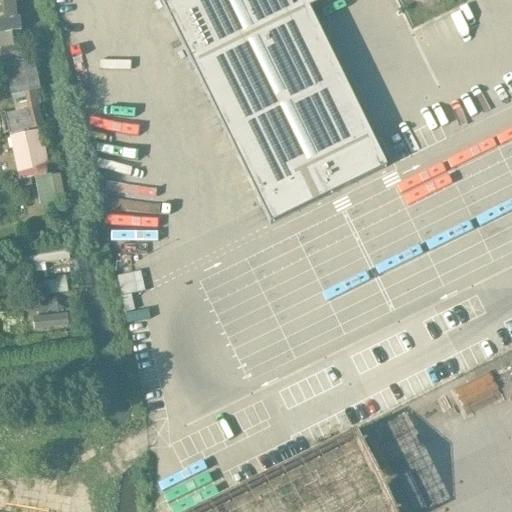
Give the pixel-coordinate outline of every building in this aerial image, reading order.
[(158,0),(269,225),(386,167),(308,9),(327,0),(326,0),(158,0)] [(13,2),(2,3),(2,7),(3,20),(17,19),(16,2),(13,2)] [(3,20),(0,20),(0,34),(20,33),(21,33),(19,19),(17,19),(3,20)] [(0,34),(0,48),(4,48),(22,46),(20,33),(0,34)] [(4,49),(1,49),(2,61),(23,58),(22,46),(4,48),(4,49)] [(0,134),(8,133),(28,129),(43,126),(38,108),(40,107),(37,92),(40,91),(33,59),(18,62),(18,61),(0,64),(0,82),(0,85),(8,84),(11,99),(25,98),(27,109),(23,110),(25,120),(19,121),(18,113),(13,115),(12,110),(0,113),(0,134)] [(37,132),(29,133),(28,129),(8,133),(10,138),(8,138),(16,173),(45,167),(37,132)] [(40,206),(56,203),(50,174),(34,177),(40,206)] [(28,266),(69,260),(68,248),(26,254),(28,266)] [(35,296),(67,292),(65,276),(54,278),(54,281),(33,283),(35,296)] [(33,330),(67,326),(66,314),(32,318),(33,330)]
